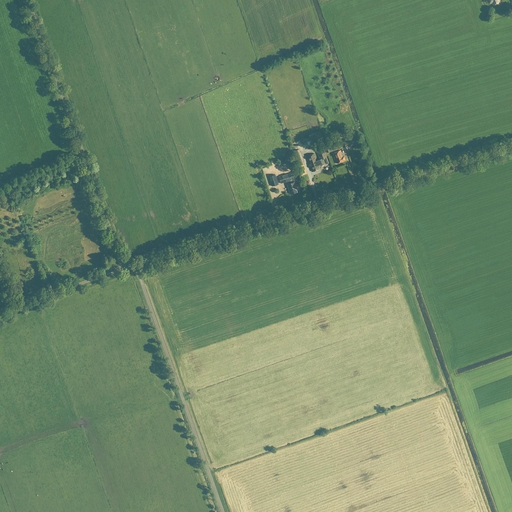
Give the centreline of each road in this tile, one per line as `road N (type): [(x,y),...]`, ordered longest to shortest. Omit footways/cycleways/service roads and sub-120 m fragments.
road 1 (unclassified): [(137,268),(511,148)]
road 2 (unclassified): [(126,268),(29,0)]
road 3 (unclassified): [(223,511),(137,268)]
road 4 (unclassified): [(0,317),(126,268)]
